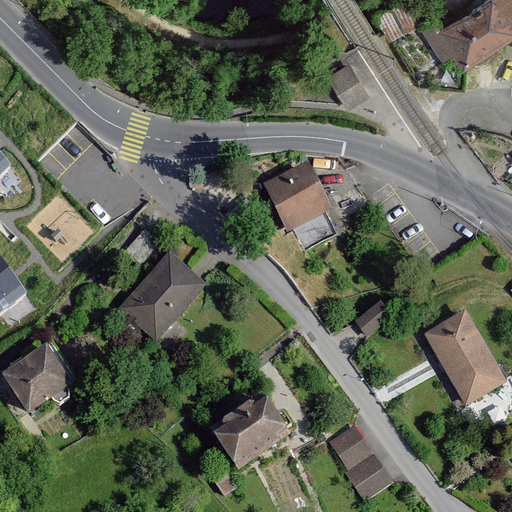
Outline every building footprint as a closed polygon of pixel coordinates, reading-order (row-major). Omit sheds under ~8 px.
[(410,0),(407,0),(377,16),(383,27),(390,40),(423,24),(410,0)] [(462,68),(511,33),(511,0),(484,0),(477,5),(429,38),(444,60),(452,54),(462,68)] [(370,97),(350,66),(329,79),(348,110),(370,97)] [(0,179),(11,168),(0,156),(0,179)] [(330,210),(308,165),(265,187),(288,231),(294,228),(325,213),(330,210)] [(336,236),(325,213),(294,228),(305,252),(336,236)] [(161,246),(145,231),(124,254),(140,268),(161,246)] [(155,342),(204,289),(169,256),(119,309),(155,342)] [(0,317),(27,297),(0,260),(0,317)] [(356,324),(367,337),(390,318),(380,306),(356,324)] [(505,384),(466,315),(427,337),(466,406),(505,384)] [(46,349),(3,377),(28,415),(71,388),(46,349)] [(263,398),(213,434),(240,472),(291,437),(263,398)] [(354,428),(332,444),(349,468),(371,453),(354,428)] [(374,457),(347,475),(364,499),(390,481),(374,457)]
